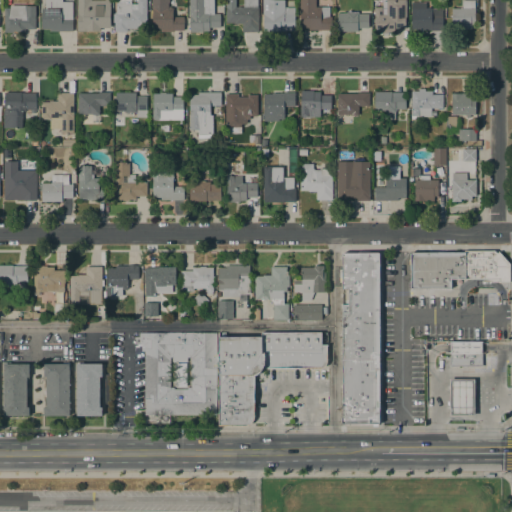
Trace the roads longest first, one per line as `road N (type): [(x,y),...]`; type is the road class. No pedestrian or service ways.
road 1 (residential): [(511,231),(0,232)]
road 2 (residential): [(0,62),(496,60)]
road 3 (secondary): [(0,452),(381,450)]
road 4 (residential): [(496,232),(496,0)]
road 5 (secondary): [(381,450),(511,449)]
